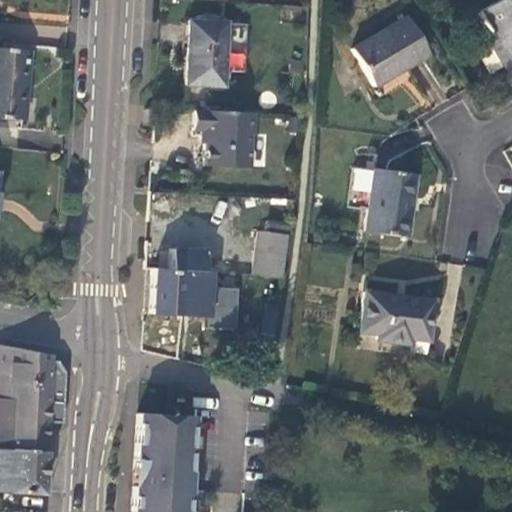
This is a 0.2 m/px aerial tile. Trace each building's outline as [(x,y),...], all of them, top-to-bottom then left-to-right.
[(511,59),(511,0),(495,0),(479,9),(496,37),(488,43),(502,66),(511,59)] [(425,52),(403,15),(348,48),(370,86),(425,52)] [(219,87),(223,23),(184,21),(181,86),(219,87)] [(0,117),(17,119),(22,50),(0,48),(0,117)] [(252,134),(253,114),(225,112),(194,110),(193,131),(204,131),(203,166),(247,168),(249,134),(252,134)] [(372,166),(364,229),(405,234),(408,212),(405,212),(410,171),(372,166)] [(262,229),(278,232),(285,233),(286,222),(264,219),(262,229)] [(248,271),(278,275),(285,233),(278,232),(262,229),(255,229),(248,271)] [(148,313),(217,317),(219,292),(206,291),(207,271),(200,270),(201,251),(169,249),(167,270),(150,269),(148,313)] [(431,299),(364,289),(359,329),(376,331),(376,337),(408,341),(409,336),(426,338),(431,299)] [(250,363),(264,365),(271,319),(273,304),(259,301),(250,363)] [(0,451),(42,454),(44,421),(47,361),(47,356),(0,347),(0,451)] [(54,361),(47,361),(44,421),(58,421),(61,370),(54,361)] [(136,472),(129,472),(129,483),(184,486),(186,416),(132,412),(130,459),(136,460),(136,472)] [(0,491),(4,491),(40,493),(42,454),(0,451),(0,491)] [(183,511),(184,486),(129,483),(127,511),(183,511)]
